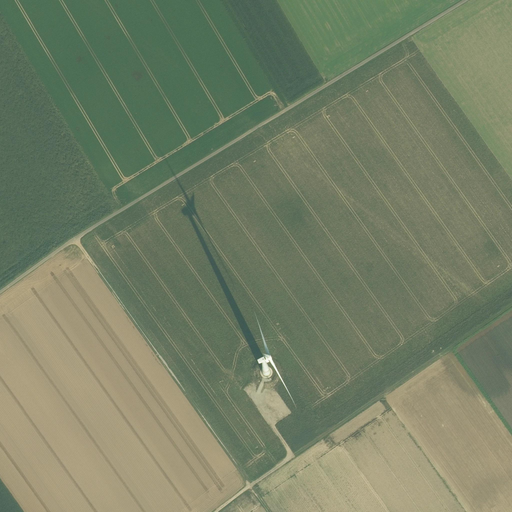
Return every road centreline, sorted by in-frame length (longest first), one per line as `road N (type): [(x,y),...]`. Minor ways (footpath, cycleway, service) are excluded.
road 1 (track): [(462,0),(137,197),(0,294)]
road 2 (track): [(76,240),(251,484)]
road 3 (track): [(289,458),(511,302)]
